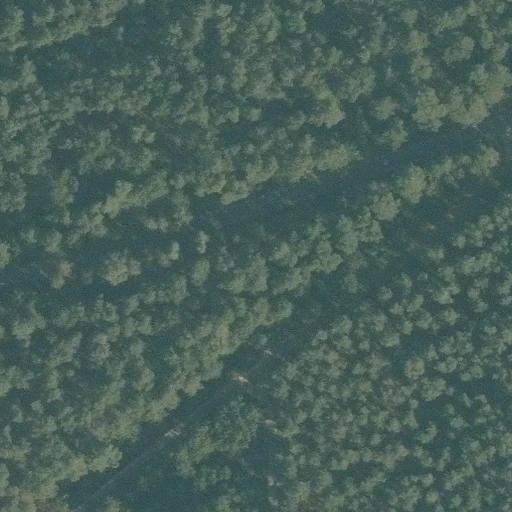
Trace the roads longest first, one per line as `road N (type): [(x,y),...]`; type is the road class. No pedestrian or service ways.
road 1 (track): [(74,511),(511,175)]
road 2 (unclassified): [(511,125),(322,187),(0,275)]
road 3 (track): [(277,511),(253,369)]
